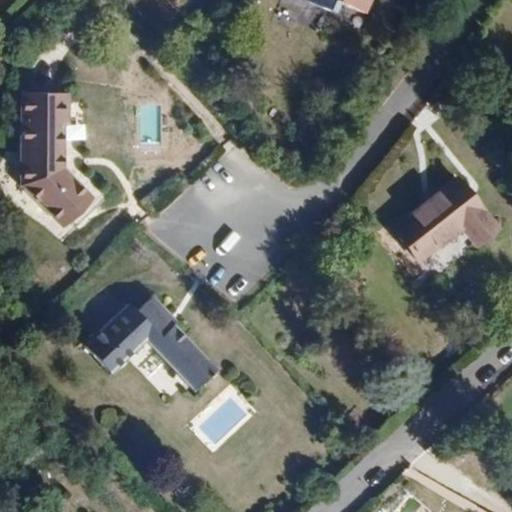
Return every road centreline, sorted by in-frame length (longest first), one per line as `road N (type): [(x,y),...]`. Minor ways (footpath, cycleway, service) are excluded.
road 1 (residential): [(229,274),(391,109),(468,0)]
road 2 (residential): [(339,511),(511,350)]
